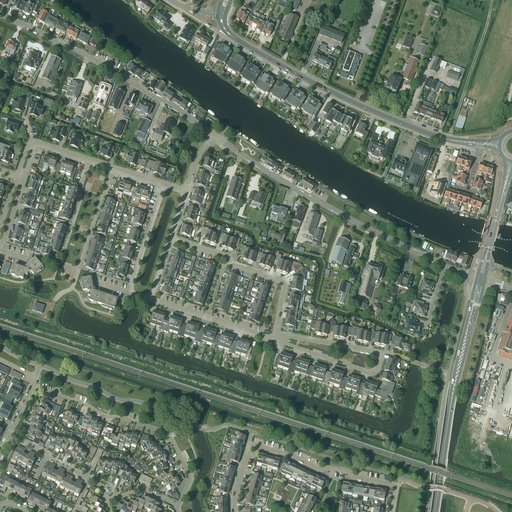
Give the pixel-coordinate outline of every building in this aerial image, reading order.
[(13,0),(11,4),(14,6),(13,9),(18,11),(23,0),(13,0)] [(23,0),(18,11),(24,14),(28,5),(25,4),(26,0),(23,0)] [(139,0),(135,5),(140,9),(141,8),(144,10),(143,12),(143,13),(145,15),(147,15),(148,13),(152,8),(143,1),(142,2),(139,0)] [(296,10),(300,0),(294,0),(292,8),(296,10)] [(35,6),(33,12),(37,14),(39,10),(41,4),(37,2),(35,6)] [(28,5),(24,14),(29,16),(32,11),(33,12),(35,6),(33,5),(33,4),(32,4),(28,3),(28,5)] [(438,17),(441,10),(435,7),(434,10),(433,10),(431,15),(438,17)] [(244,24),(249,14),(246,12),(246,11),(246,10),(242,8),(241,10),(236,21),(236,22),(239,23),(240,23),(240,22),(244,24)] [(36,15),(35,18),(38,20),(42,23),(42,22),(44,23),(49,14),(47,13),(43,10),(42,12),(39,17),(36,15)] [(49,26),(50,26),(57,14),(57,12),(55,11),(54,12),(52,18),(49,17),(46,24),(46,25),(48,26),(49,26)] [(168,30),(172,25),(167,21),(169,18),(160,11),(154,18),(164,25),(163,26),(168,30)] [(57,12),(57,14),(50,26),(52,27),(52,28),(54,29),(55,29),(59,22),(56,20),(59,15),(59,13),(57,12)] [(250,28),(257,14),(254,13),(252,18),(250,17),(245,25),(250,28)] [(255,30),(259,21),(257,20),(260,16),(257,14),(250,28),(255,30)] [(279,35),(277,39),(281,41),(282,42),(284,43),(285,42),(288,43),(290,39),(291,39),(293,36),(292,34),(298,18),(289,15),(285,25),(281,24),(281,25),(280,27),(283,28),(280,35),(279,35)] [(260,33),(265,24),(262,23),(265,18),(262,17),(259,21),(255,30),(260,33)] [(64,21),(65,18),(64,18),(63,20),(63,21),(62,23),(59,22),(56,29),(56,30),(58,31),(59,31),(60,32),(65,22),(64,21)] [(67,19),(65,18),(64,21),(65,22),(60,32),(62,32),(62,33),(64,34),(65,34),(69,27),(66,25),(67,23),(68,20),(67,19)] [(269,37),(272,31),(271,31),(274,25),(267,22),(261,34),(265,36),(265,35),(269,37)] [(66,34),(71,37),(76,26),(75,25),(72,29),(69,28),(66,34)] [(76,39),(81,30),(79,29),(79,28),(76,26),(71,37),(76,39)] [(186,26),(180,38),(187,42),(194,31),(186,26)] [(341,44),(345,35),(321,26),(318,35),(341,44)] [(81,33),(77,40),(82,43),(87,35),(83,33),(84,31),(82,29),(80,32),(81,33)] [(87,35),(82,43),(87,45),(89,43),(90,44),(94,46),(96,43),(101,46),(102,44),(103,44),(104,42),(98,39),(97,40),(93,37),(90,35),(89,37),(87,35)] [(201,44),(204,38),(199,35),(195,41),(192,40),(188,47),(191,49),(194,44),(195,44),(196,44),(197,43),(197,42),(201,44)] [(206,47),(210,41),(204,38),(201,44),(206,47)] [(410,49),(413,41),(406,38),(403,47),(410,49)] [(9,52),(14,53),(16,49),(17,49),(17,47),(17,46),(13,44),(12,42),(10,41),(8,42),(7,46),(6,46),(5,48),(6,49),(5,52),(4,55),(7,56),(9,52)] [(216,44),(213,50),(215,51),(211,58),(217,61),(225,47),(221,45),(220,46),(216,44)] [(420,46),(417,55),(424,57),(427,48),(421,46),(420,46)] [(225,47),(217,61),(222,64),(223,63),(225,64),(232,53),(229,51),(230,50),(225,47)] [(361,56),(360,56),(346,51),(337,76),(349,80),(350,77),(353,78),(354,76),(358,64),(361,56)] [(312,62),(318,64),(321,58),(322,55),(316,52),(315,55),(312,62)] [(31,54),(26,66),(36,70),(40,61),(36,60),(38,57),(31,54)] [(233,55),(226,67),(228,68),(227,69),(231,71),(239,58),(236,55),(235,57),(233,55)] [(51,83),(61,61),(52,57),(42,79),(51,83)] [(328,57),(326,60),(323,67),(329,70),(332,64),(334,65),(335,64),(336,60),(328,57)] [(239,58),(231,71),(236,74),(237,73),(239,74),(246,63),(243,62),(244,60),(239,58)] [(323,67),(326,60),(321,58),(318,64),(323,67)] [(411,83),(419,62),(410,59),(404,73),(402,72),(399,80),(391,76),(386,89),(396,93),(401,81),(402,81),(402,79),(411,83)] [(444,69),(446,64),(441,62),(441,61),(435,59),(430,71),(436,74),(439,67),(444,69)] [(134,77),(134,76),(138,71),(134,69),(135,67),(130,64),(127,69),(130,71),(128,73),(134,77)] [(247,65),(240,76),(243,78),(242,79),(246,82),(254,68),(250,65),(249,67),(247,65)] [(448,72),(446,78),(457,82),(460,83),(463,75),(465,70),(464,69),(461,68),(454,66),(451,65),(449,72),(448,72)] [(254,68),(246,82),(250,84),(251,83),(254,84),(260,73),(258,72),(259,70),(254,68)] [(138,71),(134,76),(140,80),(142,77),(145,80),(149,75),(143,71),(142,72),(138,70),(138,71)] [(261,75),(254,86),(257,88),(256,89),(260,92),(268,78),(264,75),(264,77),(261,75)] [(268,78),(260,92),(265,94),(266,93),(268,94),(274,83),(272,82),(273,80),(268,78)] [(427,79),(424,87),(429,89),(433,81),(427,79)] [(154,91),(155,90),(159,83),(155,80),(149,88),(154,91)] [(77,100),(82,85),(71,81),(69,89),(64,87),(62,91),(65,92),(65,91),(67,92),(66,96),(72,99),(70,102),(75,104),(77,100)] [(159,83),(155,90),(161,94),(164,88),(165,89),(167,87),(166,86),(160,81),(159,83)] [(430,88),(430,89),(435,91),(438,83),(433,81),(432,84),(430,88)] [(277,83),(270,94),(272,96),(272,97),(275,99),(284,85),(280,83),(279,84),(277,83)] [(96,89),(95,91),(99,93),(96,99),(95,99),(94,101),(96,101),(95,103),(104,106),(110,89),(102,85),(100,90),(96,89)] [(284,85),(275,99),(280,102),(281,101),(283,102),(290,91),(288,90),(289,88),(284,85)] [(166,99),(172,90),(169,88),(167,91),(166,90),(161,96),(166,99)] [(121,102),(123,98),(122,98),(124,93),(119,91),(120,90),(117,89),(109,107),(117,111),(120,102),(121,102)] [(170,102),(174,96),(172,94),(174,91),(172,90),(166,99),(170,102)] [(292,91),(286,102),(288,103),(288,105),(291,107),(299,93),(296,91),(295,92),(292,91)] [(299,93),(291,107),(296,110),(297,108),(300,110),(306,99),(304,97),(304,96),(299,93)] [(133,96),(130,95),(128,100),(127,99),(124,106),(128,107),(129,104),(133,106),(137,97),(136,97),(136,96),(134,95),(133,96)] [(180,100),(175,97),(171,102),(179,107),(184,100),(181,98),(180,100)] [(27,108),(30,100),(26,99),(25,102),(18,99),(17,101),(14,99),(12,106),(15,107),(14,110),(22,112),(24,107),(27,108)] [(82,99),(79,108),(85,110),(88,101),(82,99)] [(308,99),(301,110),(304,111),(303,113),(307,115),(315,101),(311,99),(310,100),(308,99)] [(472,111),(475,102),(469,100),(465,99),(464,103),(462,108),(472,111)] [(184,110),(189,103),(184,100),(179,107),(184,110)] [(315,101),(307,115),(312,118),(312,117),(315,118),(322,107),(319,105),(320,104),(315,101)] [(42,115),(44,109),(41,108),(41,107),(34,104),(34,103),(31,102),(29,108),(32,109),(30,115),(38,117),(39,114),(42,115)] [(144,104),(140,102),(140,103),(136,110),(140,112),(140,113),(140,114),(140,115),(141,116),(143,116),(144,115),(144,114),(148,116),(149,115),(148,115),(152,109),(152,108),(147,106),(144,104)] [(422,107),(424,103),(421,102),(420,106),(417,105),(414,113),(419,115),(422,107)] [(424,103),(422,107),(419,115),(425,117),(430,105),(427,104),(424,103)] [(328,104),(322,113),(325,115),(323,119),(325,120),(332,107),(328,104)] [(430,119),(433,112),(430,111),(432,106),(430,105),(425,117),(430,119)] [(436,121),(441,109),(438,108),(436,113),(433,112),(430,119),(436,121)] [(442,123),(444,116),(441,115),(443,110),(441,109),(436,121),(442,123)] [(465,118),(468,111),(462,109),(459,116),(455,127),(462,129),(466,118),(465,118)] [(331,124),(336,114),(336,113),(335,113),(336,112),(332,110),(332,111),(331,111),(326,120),(325,122),(331,124)] [(340,116),(336,114),(331,124),(333,126),(332,127),(335,128),(336,128),(342,116),(340,115),(340,116)] [(14,130),(17,131),(19,124),(14,122),(15,119),(8,117),(2,115),(1,117),(2,118),(8,121),(6,128),(7,128),(6,131),(13,133),(14,130)] [(346,119),(342,117),(343,117),(342,116),(336,128),(335,128),(333,132),(337,134),(340,129),(348,134),(349,133),(350,133),(350,132),(350,131),(350,130),(349,129),(351,126),(350,126),(352,121),(351,121),(352,121),(348,119),(347,119),(346,119)] [(71,119),(70,123),(73,124),(73,123),(79,125),(81,119),(75,117),(74,121),(71,119)] [(143,139),(144,136),(151,123),(144,119),(136,136),(143,139)] [(158,132),(162,133),(162,132),(171,135),(176,123),(175,123),(167,120),(164,127),(161,125),(158,132)] [(314,123),(309,130),(314,133),(319,125),(314,123)] [(119,137),(123,126),(117,124),(113,135),(119,137)] [(360,124),(356,133),(363,137),(362,140),(360,143),(363,144),(365,141),(368,133),(367,133),(364,132),(366,127),(360,124)] [(53,137),(52,140),(59,142),(61,137),(64,138),(66,131),(63,130),(63,131),(55,129),(55,130),(52,129),(50,136),(53,137)] [(161,142),(163,136),(164,134),(162,133),(158,132),(155,131),(152,138),(161,142)] [(82,146),(84,140),(81,139),(81,137),(74,135),(74,133),(71,132),(69,139),(72,140),(70,146),(78,148),(79,145),(82,146)] [(369,148),(367,153),(371,155),(370,156),(371,156),(379,160),(379,158),(383,160),(385,155),(386,155),(392,142),(388,140),(384,149),(374,145),(377,136),(373,135),(368,148),(369,148)] [(416,188),(432,149),(417,143),(413,154),(414,154),(411,161),(410,161),(409,165),(396,159),(391,170),(405,175),(402,182),(401,182),(416,188)] [(0,145),(0,144),(0,150),(2,151),(1,155),(4,156),(2,162),(8,164),(12,154),(8,153),(9,148),(0,145)] [(114,148),(107,146),(106,148),(103,147),(100,153),(104,154),(103,157),(111,159),(113,154),(115,155),(118,148),(114,147),(114,148)] [(139,156),(132,154),(131,155),(128,154),(126,160),(129,162),(128,164),(136,166),(137,163),(141,164),(140,167),(144,169),(147,161),(142,160),(142,161),(138,160),(139,156)] [(42,159),(38,169),(42,170),(42,168),(47,169),(48,167),(49,167),(51,158),(46,156),(45,160),(42,159)] [(432,156),(427,171),(432,173),(437,158),(432,156)] [(51,158),(49,167),(54,169),(53,171),(57,172),(59,164),(56,163),(57,160),(51,158)] [(204,161),(203,164),(204,165),(203,167),(207,168),(206,171),(215,174),(218,175),(219,173),(216,172),(216,170),(213,169),(215,162),(211,161),(210,158),(207,160),(206,159),(205,161),(204,161)] [(465,168),(468,160),(463,158),(459,171),(460,172),(461,171),(462,167),(465,167),(465,168)] [(270,168),(273,162),(267,159),(264,164),(270,168)] [(465,168),(465,167),(464,170),(468,171),(472,161),(471,161),(471,160),(469,159),(469,160),(468,160),(465,168)] [(156,163),(150,161),(148,164),(147,164),(145,170),(149,171),(150,168),(154,169),(153,173),(161,176),(161,173),(164,174),(167,168),(163,167),(164,165),(156,163)] [(59,164),(57,172),(60,173),(60,171),(66,173),(68,164),(63,162),(62,165),(59,164)] [(273,162),(270,168),(276,172),(278,168),(279,166),(273,162)] [(68,164),(66,173),(71,175),(69,179),(73,180),(76,170),(73,169),(74,166),(68,164)] [(484,165),(482,164),(480,164),(480,167),(479,167),(478,168),(479,168),(477,174),(481,176),(482,174),(485,166),(484,165)] [(489,167),(485,180),(484,182),(492,184),(492,181),(487,180),(488,176),(491,176),(494,168),(489,167)] [(292,181),(295,176),(285,171),(283,176),(292,181)] [(452,171),(450,176),(465,181),(467,177),(458,174),(458,177),(452,175),(454,171),(452,171)] [(215,175),(205,172),(204,175),(201,174),(200,176),(199,177),(198,179),(208,183),(210,177),(214,178),(215,175)] [(47,179),(37,176),(36,179),(33,178),(31,183),(40,186),(41,181),(46,183),(47,179)] [(450,176),(447,182),(450,183),(451,179),(456,180),(456,183),(464,186),(465,181),(450,176)] [(233,177),(226,197),(235,200),(242,180),(233,177)] [(206,191),(208,183),(198,179),(197,182),(198,183),(197,185),(200,186),(199,189),(206,191)] [(311,192),(315,185),(304,179),(300,185),(311,192)] [(482,185),(483,182),(475,180),(474,183),(473,184),(487,189),(491,190),(491,188),(490,188),(490,186),(487,185),(486,187),(482,185)] [(124,192),(126,183),(123,182),(121,181),(120,183),(117,182),(115,189),(118,190),(117,192),(122,194),(123,192),(124,192)] [(38,195),(39,192),(38,192),(40,186),(31,183),(29,189),(32,190),(31,193),(38,195)] [(126,183),(124,192),(129,194),(132,194),(133,192),(134,188),(131,187),(132,185),(129,184),(126,183)] [(433,183),(431,188),(433,189),(432,193),(437,195),(439,196),(439,195),(440,196),(440,195),(442,196),(446,184),(443,183),(441,186),(433,183)] [(77,195),(77,193),(78,193),(79,190),(70,187),(68,192),(77,195)] [(140,188),(138,187),(137,189),(134,188),(133,192),(131,197),(140,200),(141,197),(143,188),(141,187),(140,188)] [(149,200),(151,194),(148,193),(149,191),(146,190),(146,189),(143,188),(141,197),(146,199),(149,200)] [(206,191),(199,189),(198,192),(195,191),(195,193),(193,194),(193,196),(203,200),(205,194),(208,195),(209,192),(206,191)] [(453,201),(456,193),(451,191),(446,208),(450,209),(451,206),(448,205),(450,199),(453,201)] [(76,200),(77,197),(76,197),(77,195),(68,192),(66,197),(76,200)] [(262,206),(266,195),(259,192),(257,196),(255,195),(251,193),(249,200),(248,200),(253,202),(253,201),(255,202),(255,203),(262,206)] [(37,199),(38,195),(31,193),(30,196),(27,195),(25,200),(34,203),(36,198),(37,199)] [(455,210),(460,194),(456,193),(453,201),(455,201),(454,206),(451,206),(450,209),(453,210),(454,210),(455,210)] [(462,204),(465,196),(460,194),(455,210),(459,211),(460,209),(457,208),(459,202),(462,204)] [(203,200),(193,196),(192,199),(192,200),(192,202),(195,203),(194,206),(200,208),(204,209),(204,206),(201,205),(203,200)] [(73,205),(74,204),(75,204),(76,200),(66,197),(64,202),(73,205)] [(470,209),(471,207),(474,199),(469,197),(465,210),(464,212),(466,213),(467,211),(468,208),(470,209)] [(115,208),(117,202),(108,199),(107,201),(106,201),(105,204),(115,208)] [(34,203),(25,200),(23,206),(26,207),(25,210),(34,213),(36,213),(37,210),(35,210),(37,204),(34,203)] [(483,202),(478,200),(474,213),(473,216),(475,217),(476,214),(477,209),(480,210),(483,202)] [(72,211),(73,208),(73,207),(73,205),(64,202),(63,208),(72,211)] [(113,213),(115,208),(105,204),(104,208),(105,208),(104,210),(113,213)] [(200,208),(194,206),(193,209),(190,208),(189,210),(188,211),(187,213),(197,217),(199,211),(202,212),(204,209),(200,208)] [(295,216),(293,221),(293,222),(291,221),(289,226),(299,229),(301,224),(302,219),(306,209),(303,208),(303,207),(299,206),(295,216)] [(70,216),(71,214),(72,211),(63,208),(61,213),(70,216)] [(272,213),(278,215),(278,216),(277,217),(278,217),(277,221),(287,224),(291,212),(288,211),(288,210),(280,208),(280,209),(279,210),(273,208),(272,213)] [(144,221),(145,218),(144,218),(145,215),(143,214),(144,212),(135,209),(132,217),(135,218),(144,221)] [(34,213),(25,210),(25,213),(21,212),(19,217),(31,221),(33,216),(34,213)] [(112,218),(113,213),(104,210),(104,211),(103,211),(102,215),(112,218)] [(70,216),(61,213),(59,212),(57,217),(57,220),(66,223),(67,221),(69,221),(70,218),(69,217),(70,216)] [(229,222),(231,216),(218,212),(216,218),(229,222)] [(194,225),(197,217),(187,213),(186,216),(187,217),(186,219),(189,220),(188,223),(194,225)] [(316,231),(315,231),(319,216),(309,213),(302,234),(313,237),(312,238),(313,239),(313,240),(312,245),(317,247),(319,242),(322,232),(316,230),(316,231)] [(110,223),(112,218),(102,215),(101,218),(101,220),(110,223)] [(28,230),(31,221),(19,217),(18,223),(21,224),(20,227),(28,230)] [(143,224),(144,221),(135,218),(133,224),(132,227),(137,228),(138,229),(139,226),(141,227),(142,224),(143,224)] [(108,228),(110,223),(101,220),(100,222),(99,225),(108,228)] [(65,233),(66,230),(66,229),(66,227),(57,224),(55,230),(65,233)] [(110,229),(108,228),(99,225),(98,228),(98,229),(97,230),(99,231),(98,233),(106,236),(107,232),(109,233),(110,229)] [(197,231),(198,228),(189,225),(188,228),(184,226),(183,228),(182,228),(181,231),(182,232),(181,234),(183,234),(184,237),(187,236),(191,237),(193,230),(197,231)] [(28,230),(20,227),(19,230),(16,229),(14,234),(23,237),(26,238),(27,233),(29,233),(30,230),(28,230)] [(136,231),(137,228),(132,227),(131,229),(129,235),(138,238),(139,235),(140,232),(136,231)] [(214,233),(213,233),(208,232),(209,229),(203,227),(201,235),(206,237),(205,242),(206,242),(206,243),(208,244),(210,245),(214,233)] [(63,238),(63,236),(64,236),(65,233),(55,230),(54,235),(63,238)] [(222,235),(214,232),(213,233),(214,233),(210,245),(212,245),(214,245),(215,245),(216,245),(218,240),(220,241),(222,235)] [(274,233),(272,238),(278,240),(281,241),(282,235),(274,233)] [(22,246),(23,243),(21,243),(23,237),(14,234),(12,240),(15,241),(14,244),(22,246)] [(227,250),(231,239),(225,237),(226,235),(223,234),(222,235),(220,241),(223,242),(222,247),(223,248),(225,250),(227,250)] [(62,243),(63,240),(62,239),(63,238),(54,235),(52,240),(62,243)] [(137,241),(138,238),(129,235),(127,241),(126,244),(129,244),(130,242),(136,244),(137,241)] [(103,245),(104,240),(95,237),(95,239),(94,239),(93,242),(103,245)] [(238,246),(240,240),(237,238),(236,241),(231,239),(227,250),(229,251),(231,251),(232,251),(233,251),(235,245),(238,246)] [(335,247),(331,261),(342,265),(345,254),(348,254),(349,251),(347,250),(350,243),(339,238),(335,247)] [(59,248),(60,246),(61,246),(62,243),(52,240),(50,245),(59,248)] [(101,250),(103,245),(93,242),(92,245),(92,246),(92,247),(101,250)] [(132,255),(133,252),(134,249),(128,247),(129,244),(126,244),(124,243),(123,246),(125,247),(124,252),(132,255)] [(58,254),(58,253),(59,250),(59,248),(50,245),(48,244),(46,249),(56,253),(58,254)] [(243,246),(241,254),(244,255),(242,260),(243,260),(243,261),(246,262),(247,263),(251,253),(251,252),(246,250),(247,247),(243,246)] [(351,246),(349,251),(348,254),(344,266),(349,268),(353,258),(357,260),(359,256),(359,255),(354,254),(356,248),(355,248),(351,246)] [(99,255),(101,250),(92,247),(91,249),(90,252),(99,255)] [(56,253),(46,249),(42,248),(40,253),(43,254),(54,258),(56,253)] [(176,251),(174,257),(183,260),(184,254),(176,251)] [(448,251),(446,259),(455,262),(462,265),(468,267),(469,265),(471,259),(448,251)] [(97,260),(99,255),(90,252),(89,255),(89,256),(89,258),(97,260)] [(131,258),(132,255),(124,252),(122,258),(119,257),(118,260),(123,261),(123,262),(127,263),(128,260),(130,261),(131,258)] [(251,253),(247,263),(249,263),(252,263),(253,263),(255,258),(258,259),(260,253),(257,252),(256,254),(251,253)] [(260,253),(258,259),(261,260),(259,265),(261,266),(260,266),(263,268),(265,268),(268,258),(262,256),(263,254),(260,253)] [(278,257),(275,264),(278,265),(276,271),(278,271),(277,272),(280,273),(282,274),(285,263),(280,261),(282,256),(278,255),(277,257),(278,257)] [(268,258),(265,268),(266,269),(269,269),(271,269),(273,263),(275,264),(278,257),(277,257),(274,256),(274,259),(268,257),(268,258)] [(174,257),(172,262),(181,265),(183,265),(185,260),(183,260),(174,257)] [(96,266),(97,260),(89,258),(88,259),(87,259),(86,263),(96,266)] [(40,270),(43,267),(36,259),(27,268),(26,269),(15,266),(11,276),(16,277),(16,276),(19,277),(19,278),(23,280),(25,275),(27,276),(28,273),(29,273),(30,275),(32,273),(34,275),(37,272),(36,272),(39,269),(40,270)] [(127,272),(128,269),(127,269),(128,266),(122,264),(123,262),(123,261),(118,260),(117,263),(120,264),(118,269),(127,272)] [(7,276),(7,275),(10,264),(5,262),(1,274),(7,276)] [(172,262),(171,267),(179,270),(181,271),(183,265),(181,265),(172,262)] [(214,270),(215,268),(216,265),(207,262),(205,267),(214,270)] [(285,263),(282,274),(283,274),(286,275),(286,274),(288,275),(290,269),(294,270),(296,274),(303,270),(301,265),(291,262),(291,264),(285,263)] [(94,271),(96,266),(86,263),(85,266),(86,266),(85,268),(94,271)] [(378,280),(382,269),(368,264),(359,296),(370,299),(375,281),(376,281),(376,279),(378,280)] [(213,275),(214,272),(213,272),(214,270),(205,267),(203,272),(213,275)] [(292,281),(292,284),(303,286),(304,280),(305,281),(306,275),(305,273),(307,272),(308,271),(307,268),(305,269),(303,270),(296,274),(297,276),(297,279),(294,278),(293,281),(292,281)] [(126,275),(127,272),(118,269),(117,273),(114,272),(112,277),(121,280),(122,277),(125,278),(125,275),(126,275)] [(211,280),(211,278),(212,278),(213,275),(203,272),(202,277),(211,280)] [(239,277),(230,274),(229,276),(228,276),(227,279),(237,282),(240,283),(242,278),(239,277)] [(409,290),(412,278),(400,274),(396,286),(409,290)] [(94,290),(91,277),(81,280),(82,284),(83,284),(84,287),(82,287),(83,291),(82,292),(85,302),(89,303),(90,301),(102,305),(101,307),(114,311),(118,300),(93,291),(92,290),(94,290)] [(167,277),(166,282),(174,285),(177,285),(178,282),(176,281),(176,280),(167,277)] [(209,285),(210,282),(211,280),(202,277),(200,282),(209,285)] [(235,287),(237,282),(227,279),(226,282),(227,282),(226,284),(235,287)] [(166,282),(164,288),(175,291),(176,286),(174,286),(174,285),(166,282)] [(207,290),(208,289),(209,285),(200,282),(198,287),(207,290)] [(420,286),(418,293),(425,295),(426,292),(430,293),(431,290),(432,291),(433,290),(433,289),(433,288),(432,287),(433,284),(424,282),(422,287),(420,286)] [(341,283),(338,292),(348,295),(349,292),(351,285),(341,283)] [(234,292),(235,287),(226,284),(226,286),(225,286),(224,289),(234,292)] [(256,285),(255,288),(258,289),(267,292),(268,290),(270,287),(260,284),(259,287),(256,285)] [(292,284),(291,287),(292,288),(292,290),(295,291),(294,294),(302,295),(304,295),(305,292),(302,292),(303,286),(292,284)] [(395,296),(397,288),(391,286),(388,294),(395,296)] [(206,296),(207,293),(207,292),(207,290),(198,287),(197,293),(206,296)] [(162,289),(161,292),(162,293),(171,296),(171,293),(174,294),(175,291),(164,288),(163,289),(162,289)] [(232,297),(234,292),(224,289),(223,292),(223,293),(223,294),(232,297)] [(266,297),(267,294),(267,292),(258,289),(257,294),(266,297)] [(204,301),(204,299),(205,299),(206,296),(197,293),(195,298),(204,301)] [(230,303),(232,297),(223,294),(222,296),(221,299),(230,303)] [(264,302),(264,301),(265,300),(266,297),(257,294),(255,299),(264,302)] [(289,299),(289,302),(299,304),(299,303),(303,304),(304,295),(302,295),(294,294),(294,297),(290,296),(290,298),(289,299)] [(203,306),(204,303),(203,302),(204,301),(195,298),(193,303),(203,306)] [(228,308),(230,303),(221,299),(219,303),(220,303),(219,305),(228,308)] [(263,308),(264,304),(263,304),(264,302),(255,299),(253,304),(263,308)] [(364,309),(368,306),(366,301),(362,300),(358,303),(359,308),(364,309)] [(416,301),(414,307),(416,308),(415,314),(424,316),(424,313),(425,313),(426,313),(427,312),(427,311),(426,311),(425,310),(426,307),(422,306),(423,303),(416,301)] [(289,302),(288,304),(289,306),(288,308),(292,308),(291,311),(299,313),(301,313),(302,310),(298,309),(299,304),(289,302)] [(42,314),(44,306),(35,303),(33,311),(42,314)] [(260,313),(261,311),(262,311),(263,308),(253,304),(251,310),(260,313)] [(226,315),(227,313),(228,308),(219,305),(219,306),(218,306),(217,310),(220,311),(219,313),(226,315)] [(376,316),(382,312),(380,305),(372,305),(370,312),(376,316)] [(259,318),(260,315),(260,314),(260,313),(251,310),(250,315),(259,318)] [(156,326),(160,313),(154,311),(152,316),(150,315),(146,326),(149,327),(150,324),(156,326)] [(286,317),(285,319),(296,321),(297,316),(298,316),(299,313),(291,311),(291,314),(287,314),(287,316),(286,317)] [(163,332),(167,321),(164,320),(165,315),(160,313),(156,326),(161,328),(160,331),(163,332)] [(259,318),(250,315),(249,318),(242,315),(242,317),(239,316),(238,319),(253,324),(254,322),(257,323),(258,321),(259,318)] [(173,331),(177,319),(171,317),(169,322),(167,321),(163,332),(168,333),(169,330),(173,331)] [(310,327),(316,329),(315,334),(317,334),(316,335),(319,336),(321,336),(323,323),(323,322),(318,321),(317,322),(313,322),(314,317),(312,317),(311,321),(311,324),(310,327)] [(413,324),(414,320),(408,318),(406,322),(405,321),(406,322),(404,331),(418,335),(421,326),(413,324)] [(180,337),(184,327),(181,326),(182,321),(177,319),(173,331),(178,333),(177,336),(180,337)] [(285,319),(285,322),(286,323),(285,326),(289,326),(288,329),(296,330),(296,327),(295,327),(296,321),(285,319)] [(323,323),(321,336),(323,336),(325,336),(327,336),(328,331),(331,331),(332,323),(329,322),(329,324),(323,323)] [(190,337),(194,325),(188,323),(186,327),(184,327),(180,337),(183,338),(184,335),(190,337)] [(332,323),(331,331),(334,332),(333,337),(334,337),(334,338),(337,339),(339,339),(340,329),(335,328),(336,324),(335,323),(332,323)] [(197,343),(201,332),(198,331),(199,326),(194,325),(190,337),(195,339),(194,342),(197,343)] [(340,329),(339,339),(340,339),(343,339),(345,339),(346,334),(351,335),(353,329),(352,329),(346,327),(346,329),(340,328),(340,329)] [(353,329),(351,335),(357,336),(356,341),(358,341),(358,342),(360,343),(362,343),(364,333),(364,332),(359,331),(359,329),(353,327),(352,329),(353,329)] [(207,343),(211,330),(205,328),(203,333),(201,332),(197,343),(200,344),(201,341),(207,343)] [(511,331),(505,329),(497,351),(511,356),(511,331)] [(215,345),(218,338),(215,337),(216,332),(211,330),(207,343),(215,345)] [(364,333),(362,343),(364,344),(367,344),(367,343),(368,343),(369,338),(372,339),(373,332),(374,330),(370,330),(370,332),(364,331),(364,332),(364,333)] [(373,332),(372,339),(375,339),(374,344),(376,345),(375,345),(378,346),(380,346),(382,335),(376,334),(377,333),(373,332)] [(224,348),(228,336),(222,334),(220,339),(218,338),(215,345),(214,348),(217,349),(218,346),(224,348)] [(382,335),(380,346),(382,347),(384,347),(385,346),(386,346),(387,341),(390,342),(391,335),(388,335),(388,336),(382,335)] [(231,354),(235,343),(232,342),(233,338),(228,336),(224,348),(229,350),(228,353),(231,354)] [(409,349),(411,344),(404,342),(404,341),(398,339),(398,338),(394,336),(391,343),(396,345),(395,348),(401,350),(403,347),(409,349)] [(241,354),(245,341),(239,340),(237,344),(235,343),(231,354),(234,355),(235,352),(241,354)] [(248,359),(252,349),(249,348),(250,343),(245,341),(241,354),(246,356),(245,358),(248,359)] [(283,368),(287,355),(281,353),(280,358),(277,357),(273,368),(277,369),(278,366),(283,368)] [(290,373),(294,363),(291,362),(293,357),(287,355),(283,368),(288,370),(287,372),(290,373)] [(399,364),(400,361),(393,358),(392,361),(388,360),(388,362),(387,363),(386,365),(396,369),(398,363),(399,364)] [(300,373),(304,361),(298,359),(297,364),(294,363),(290,373),(294,374),(294,371),(300,373)] [(308,376),(311,368),(308,368),(310,363),(304,361),(300,373),(308,376)] [(317,379),(321,367),(315,365),(314,369),(311,368),(308,376),(317,379)] [(396,378),(397,375),(398,372),(395,371),(396,369),(386,365),(385,368),(385,369),(385,371),(388,372),(387,375),(393,377),(396,378)] [(324,385),(328,374),(325,373),(327,368),(321,367),(317,379),(322,381),(321,383),(324,385)] [(334,384),(338,372),(332,370),(331,375),(328,374),(324,385),(328,386),(328,383),(334,384)] [(341,390),(345,380),(342,379),(344,374),(338,372),(334,384),(339,386),(338,389),(341,390)] [(387,397),(392,394),(395,384),(391,383),(393,377),(387,375),(383,374),(382,377),(383,378),(382,380),(388,382),(387,387),(383,389),(387,397)] [(351,390),(355,378),(349,376),(348,381),(345,380),(341,390),(345,391),(345,388),(351,390)] [(358,396),(362,385),(359,384),(361,380),(355,378),(351,390),(356,392),(355,395),(358,396)] [(20,395),(22,389),(19,388),(21,384),(19,383),(19,381),(17,380),(14,379),(11,384),(13,385),(10,391),(20,395)] [(368,396),(369,393),(372,383),(366,381),(365,386),(362,385),(358,396),(362,397),(362,394),(368,396)] [(379,391),(376,390),(378,385),(372,383),(369,393),(368,396),(374,398),(374,396),(383,399),(384,401),(388,399),(387,397),(383,389),(379,391)] [(17,401),(20,395),(10,391),(8,396),(6,395),(4,399),(11,403),(13,399),(17,401)] [(10,414),(13,409),(9,407),(11,403),(4,399),(2,404),(4,404),(1,410),(10,414)] [(42,413),(44,414),(48,416),(51,410),(50,410),(47,409),(50,403),(50,402),(44,399),(42,403),(39,409),(43,411),(42,413)] [(34,411),(31,417),(33,418),(37,420),(38,418),(41,420),(42,418),(43,419),(45,415),(44,414),(42,413),(43,411),(39,409),(38,408),(36,412),(34,411)] [(0,421),(2,422),(4,418),(7,420),(10,414),(1,410),(0,411),(0,421)] [(58,420),(56,423),(58,424),(61,425),(62,420),(68,422),(69,418),(71,419),(73,415),(74,413),(68,411),(66,414),(64,414),(63,419),(60,418),(59,417),(58,420)] [(68,422),(67,424),(73,426),(74,422),(79,424),(82,417),(79,416),(78,417),(73,415),(71,419),(69,418),(68,422)] [(79,424),(78,426),(87,429),(88,427),(89,423),(91,423),(92,419),(93,417),(87,415),(86,419),(84,419),(84,418),(82,417),(79,424)] [(37,420),(33,418),(30,423),(32,424),(36,426),(37,424),(41,426),(43,421),(41,420),(38,418),(37,420)] [(88,427),(87,429),(92,431),(93,431),(94,427),(96,427),(97,423),(98,421),(92,419),(91,423),(89,423),(88,427)] [(92,431),(92,433),(97,435),(97,436),(99,437),(101,432),(103,425),(97,423),(96,427),(94,427),(93,431),(92,431)] [(32,424),(29,430),(31,431),(35,433),(36,431),(40,433),(43,427),(41,426),(37,424),(36,426),(32,424)] [(105,431),(103,437),(109,439),(110,435),(112,436),(112,435),(113,433),(114,429),(108,427),(109,425),(106,424),(104,431),(105,431)] [(117,439),(117,440),(119,440),(118,444),(124,446),(124,444),(126,440),(124,439),(126,433),(128,428),(125,427),(122,434),(120,433),(117,439)] [(31,431),(29,436),(35,439),(35,437),(38,438),(39,439),(42,434),(40,433),(36,431),(35,433),(31,431)] [(126,433),(124,439),(126,440),(124,444),(130,446),(131,444),(132,440),(130,439),(132,435),(126,433)] [(132,435),(130,439),(132,440),(131,444),(136,446),(139,440),(142,434),(139,433),(138,435),(132,433),(132,435)] [(109,439),(108,441),(112,442),(111,444),(117,446),(118,444),(119,440),(117,440),(117,439),(116,439),(116,437),(112,435),(112,436),(110,435),(109,439)] [(145,444),(141,446),(144,451),(146,450),(150,448),(149,446),(153,444),(150,439),(149,440),(147,436),(144,435),(142,441),(144,442),(145,444)] [(47,441),(45,447),(47,448),(48,446),(54,449),(55,447),(56,443),(55,442),(57,438),(51,436),(48,441),(47,441)] [(56,443),(55,447),(60,450),(61,448),(63,444),(61,443),(63,439),(57,436),(57,438),(55,442),(56,443)] [(63,444),(61,448),(66,450),(69,445),(67,444),(69,440),(64,437),(63,439),(61,443),(63,444)] [(69,440),(67,444),(69,445),(71,446),(70,447),(74,449),(74,450),(74,449),(76,450),(78,446),(79,445),(80,442),(76,440),(76,441),(70,438),(69,440)] [(243,448),(244,442),(232,439),(231,441),(235,442),(234,445),(243,448)] [(150,448),(146,450),(149,456),(151,455),(151,454),(155,452),(154,451),(159,448),(164,445),(163,443),(156,446),(155,443),(153,444),(149,446),(150,448)] [(243,448),(234,445),(231,444),(229,449),(241,453),(243,448)] [(16,462),(23,448),(18,446),(11,460),(16,462)] [(73,452),(71,455),(77,458),(79,454),(80,455),(82,451),(83,449),(78,446),(76,450),(74,449),(74,450),(73,452)] [(155,452),(151,454),(151,455),(154,460),(159,457),(158,455),(164,452),(169,450),(167,447),(161,450),(159,448),(154,451),(155,452)] [(22,463),(26,455),(24,454),(26,450),(23,448),(16,462),(17,461),(22,463)] [(240,458),(241,453),(229,449),(228,455),(240,458)] [(77,458),(76,460),(81,462),(83,459),(85,460),(86,457),(87,454),(88,454),(82,451),(80,455),(79,454),(77,458)] [(27,465),(33,453),(30,452),(28,456),(26,455),(22,463),(27,465)] [(160,459),(158,460),(160,464),(160,463),(161,465),(173,460),(171,457),(165,460),(165,459),(167,458),(164,452),(158,455),(159,457),(160,459)] [(31,468),(35,460),(33,459),(35,454),(33,453),(27,465),(31,468)] [(265,456),(265,455),(260,454),(257,463),(262,465),(265,456)] [(238,463),(240,458),(228,455),(225,463),(231,464),(232,462),(238,463)] [(270,458),(265,456),(262,465),(261,467),(266,468),(267,466),(270,458)] [(278,470),(281,460),(275,458),(275,459),(272,468),(278,470)] [(103,473),(104,471),(106,467),(104,466),(106,462),(100,459),(97,465),(99,466),(97,470),(103,473)] [(109,473),(110,471),(112,468),(110,467),(112,463),(107,460),(106,462),(104,466),(106,467),(104,471),(109,473)] [(160,464),(155,466),(157,472),(158,472),(161,470),(162,472),(164,471),(168,469),(167,466),(174,462),(173,460),(161,465),(160,463),(160,464)] [(116,474),(119,468),(117,467),(119,464),(119,463),(113,461),(112,463),(110,467),(112,468),(110,471),(116,474)] [(127,470),(128,468),(124,466),(125,465),(119,462),(119,463),(119,464),(117,467),(119,468),(120,469),(119,471),(123,473),(125,474),(127,470)] [(286,475),(292,464),(287,462),(284,467),(283,466),(280,472),(286,475)] [(47,477),(53,465),(50,463),(48,468),(46,467),(42,474),(47,477)] [(296,467),(297,466),(292,464),(286,475),(291,477),(292,475),(296,467)] [(51,479),(55,471),(53,470),(55,466),(53,465),(47,477),(51,479)] [(301,469),(296,467),(292,475),(297,478),(301,469)] [(56,481),(62,469),(59,468),(57,472),(55,471),(51,479),(56,481)] [(64,478),(65,476),(63,475),(65,471),(62,469),(56,481),(61,484),(64,478)] [(302,480),(306,472),(301,469),(297,478),(302,480)] [(133,473),(127,470),(125,474),(123,473),(122,475),(121,479),(126,481),(128,477),(130,478),(132,475),(133,473)] [(157,472),(156,473),(159,478),(161,478),(162,481),(168,478),(167,476),(169,475),(173,474),(174,473),(173,471),(169,474),(168,471),(165,473),(164,471),(162,472),(161,470),(158,472),(157,472)] [(232,479),(233,474),(221,471),(221,473),(225,474),(224,477),(232,479)] [(307,482),(311,474),(306,472),(302,480),(307,482)] [(168,478),(162,481),(164,480),(167,486),(169,485),(172,483),(172,481),(177,478),(182,476),(181,473),(174,476),(173,474),(169,475),(167,476),(168,478)] [(311,487),(312,485),(316,476),(315,476),(311,474),(307,482),(306,485),(310,487),(311,486),(311,487)] [(8,479),(9,477),(4,475),(0,482),(0,490),(2,491),(8,479)] [(65,488),(71,476),(68,475),(66,479),(64,478),(61,484),(60,486),(65,488)] [(134,483),(137,477),(132,475),(130,478),(128,477),(126,481),(125,483),(131,486),(132,482),(134,483)] [(69,491),(73,483),(71,482),(73,478),(71,476),(65,488),(69,491)] [(171,490),(168,492),(169,495),(171,494),(172,497),(176,494),(175,492),(176,492),(175,489),(177,487),(176,485),(180,483),(179,481),(184,479),(184,478),(182,476),(177,478),(172,481),(172,483),(169,485),(171,490)] [(317,487),(321,478),(316,476),(315,476),(316,476),(312,485),(311,487),(315,489),(316,487),(317,487)] [(13,481),(14,479),(9,477),(8,479),(2,491),(5,493),(7,488),(9,489),(13,481)] [(322,489),(326,480),(321,478),(317,487),(322,489)] [(74,493),(80,481),(77,480),(75,484),(73,483),(69,491),(74,493)] [(12,494),(17,484),(13,481),(9,489),(11,490),(10,492),(12,494)] [(79,496),(83,488),(81,487),(83,482),(80,481),(74,493),(79,496)] [(229,490),(230,484),(218,481),(218,483),(222,484),(221,487),(229,490)] [(18,494),(22,486),(17,484),(12,494),(15,495),(16,493),(18,494)] [(22,498),(27,488),(22,486),(18,494),(20,495),(19,497),(22,498)] [(227,495),(229,490),(221,487),(220,490),(216,489),(215,494),(220,496),(221,493),(227,495)] [(28,499),(32,491),(27,488),(22,498),(25,500),(26,498),(28,499)] [(32,506),(37,496),(32,494),(28,501),(30,502),(29,505),(32,506)] [(91,497),(89,500),(93,502),(96,504),(98,500),(99,500),(100,497),(96,495),(95,498),(91,497)] [(314,504),(317,499),(308,495),(305,500),(314,504)] [(38,506),(42,498),(37,496),(32,506),(35,507),(36,505),(38,506)] [(147,509),(151,501),(143,497),(141,501),(145,503),(143,507),(147,509)] [(42,511),(47,501),(42,498),(38,506),(40,507),(39,509),(42,511)] [(141,511),(143,507),(145,503),(141,501),(137,499),(135,503),(139,505),(137,509),(141,511)] [(305,500),(303,499),(301,504),(311,509),(312,509),(314,504),(305,500)] [(93,502),(91,506),(94,508),(95,508),(98,510),(100,506),(102,502),(99,500),(98,500),(96,504),(93,502)] [(49,509),(51,503),(47,501),(42,511),(44,511),(45,510),(47,511),(48,509),(49,509)] [(133,511),(135,511),(137,509),(139,505),(135,503),(131,501),(129,505),(133,507),(131,511),(133,511)] [(158,509),(160,505),(151,501),(147,509),(151,511),(153,507),(158,509)] [(130,511),(131,511),(133,507),(129,505),(125,503),(123,507),(127,509),(125,511),(130,511)]
